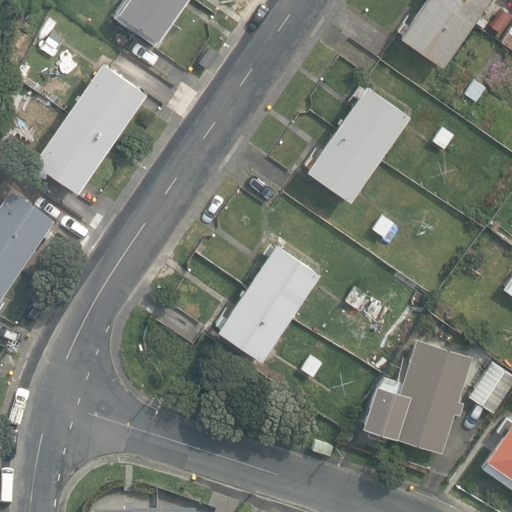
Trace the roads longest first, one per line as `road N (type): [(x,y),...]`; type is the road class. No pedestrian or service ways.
road 1 (residential): [(300,0),(106,272),(45,394)]
road 2 (residential): [(404,511),(45,394)]
